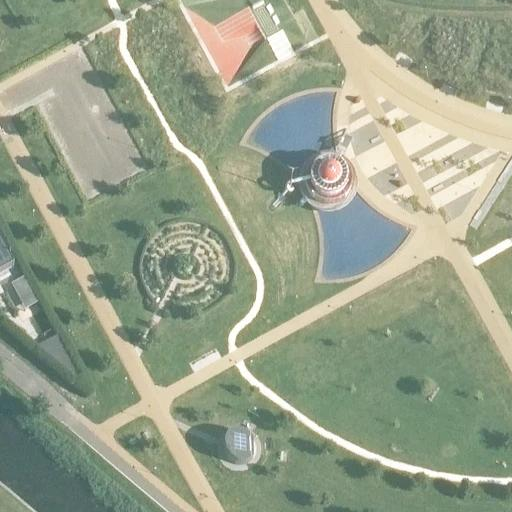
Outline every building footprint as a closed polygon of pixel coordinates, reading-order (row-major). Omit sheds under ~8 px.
[(309,202),(311,203),(316,207),(321,209),(327,210),(333,209),(339,207),(343,203),(345,202),(346,200),(348,198),(349,196),(349,194),(350,191),(350,189),(350,187),(350,185),(350,182),(349,180),(349,178),(348,176),(347,174),(345,172),(344,170),(342,169),(340,167),(338,166),(336,165),(334,164),(332,164),(329,164),(327,163),(325,164),(323,164),(320,164),(318,165),(316,166),(314,167),(312,169),(311,170),(309,172),(308,174),(307,176),(306,178),(305,180),(304,182),(304,185),(304,187),(304,189),(304,191),(305,194),(306,196),(307,198),(308,200),(309,202)] [(141,178),(119,188),(123,197),(145,187),(141,178)] [(0,277),(13,271),(0,246),(0,277)] [(23,280),(11,287),(25,312),(37,305),(23,280)] [(223,449),(223,450),(223,451),(223,452),(223,453),(224,454),(224,455),(224,456),(225,457),(225,458),(226,459),(227,460),(227,461),(228,462),(229,463),(230,463),(231,464),(232,464),(233,465),(234,465),(235,466),(236,466),(237,466),(238,466),(239,466),(240,466),(242,466),(243,466),(244,465),(245,465),(246,465),(247,464),(248,464),(249,463),(250,462),(250,461),(251,461),(252,460),(252,459),(253,458),(254,457),(254,456),(254,455),(255,454),(255,453),(255,452),(255,450),(255,449),(255,448),(255,447),(255,446),(254,445),(254,444),(253,443),(253,442),(252,441),(251,440),(251,439),(250,438),(249,438),(248,437),(247,436),(246,436),(245,435),(244,435),(243,435),(242,434),(241,434),(240,434),(239,434),(238,434),(237,434),(235,435),(234,435),(233,435),(232,436),(231,436),(230,437),(229,437),(229,438),(228,439),(227,440),(226,441),(225,442),(225,443),(224,444),(224,446),(223,447),(223,448),(223,449)]
